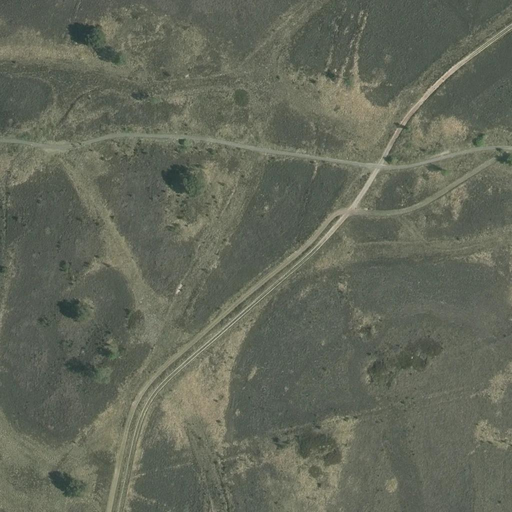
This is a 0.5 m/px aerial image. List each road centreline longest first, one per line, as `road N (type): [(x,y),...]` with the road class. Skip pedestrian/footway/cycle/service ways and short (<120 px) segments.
road 1 (track): [(511,26),(432,89),(331,231),(154,394),(119,511)]
road 2 (unknown): [(511,148),(413,208),(333,214),(143,389),(108,511)]
